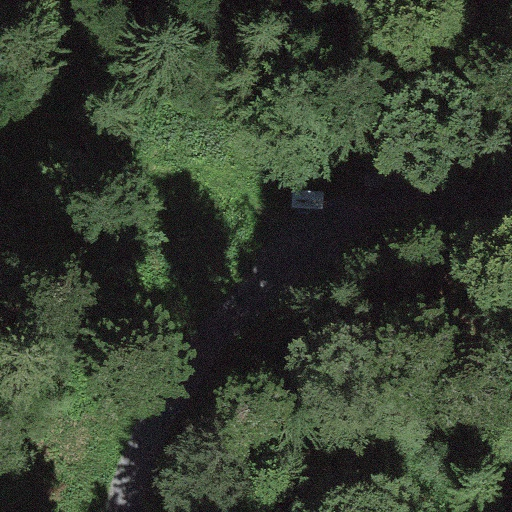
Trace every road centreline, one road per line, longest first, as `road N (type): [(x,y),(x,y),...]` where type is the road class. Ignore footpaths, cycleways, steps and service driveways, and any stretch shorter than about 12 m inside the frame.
road 1 (track): [(511,203),(387,223),(248,310),(179,398),(141,463),(130,511)]
road 2 (track): [(0,196),(288,203),(387,223)]
